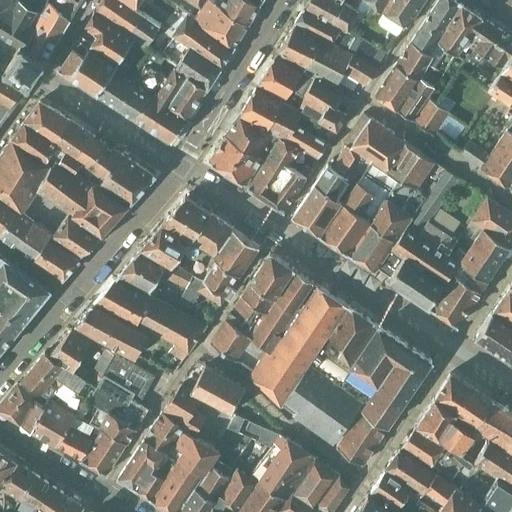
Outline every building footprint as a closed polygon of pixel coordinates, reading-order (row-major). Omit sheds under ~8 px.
[(0,0),(0,12),(1,11),(11,17),(19,4),(18,3),(19,3),(13,0),(0,0)] [(44,62),(70,20),(80,5),(77,2),(73,0),(69,0),(64,8),(62,13),(49,5),(34,30),(32,29),(20,47),(44,62)] [(100,0),(96,7),(98,8),(95,12),(147,47),(160,26),(134,8),(121,0),(100,0)] [(121,0),(134,8),(139,0),(121,0)] [(188,0),(198,7),(191,16),(234,45),(248,23),(209,0),(188,0)] [(252,0),(209,0),(248,23),(260,4),(252,0)] [(341,0),(340,0),(308,0),(304,7),(329,21),(342,1),(341,1),(341,0)] [(340,0),(341,0),(355,0),(351,7),(354,9),(355,10),(360,0),(340,0)] [(364,0),(380,14),(381,12),(382,12),(390,0),(364,0)] [(390,0),(382,12),(406,27),(424,0),(390,0)] [(438,0),(410,41),(409,43),(433,60),(430,65),(434,68),(447,48),(435,38),(459,3),(454,0),(438,0)] [(351,7),(342,1),(329,21),(347,31),(358,12),(355,10),(354,9),(351,7)] [(462,4),(459,3),(435,38),(447,48),(457,53),(467,38),(473,43),(474,42),(488,22),(462,4)] [(31,11),(19,4),(11,17),(1,11),(0,12),(0,35),(19,46),(20,47),(32,29),(27,26),(35,13),(31,11)] [(304,7),(294,22),(324,38),(332,43),(337,33),(344,37),(339,46),(346,50),(354,35),(347,31),(329,21),(304,7)] [(88,41),(79,35),(77,39),(75,42),(117,70),(124,75),(131,80),(133,76),(117,66),(133,41),(145,49),(147,47),(95,12),(94,13),(94,12),(84,27),(93,33),(88,41)] [(187,14),(172,35),(189,46),(190,45),(221,66),(234,45),(191,16),(191,17),(187,14)] [(294,22),(274,56),(303,73),(324,38),(294,22)] [(468,53),(464,58),(495,79),(511,54),(511,37),(488,22),(474,42),(475,42),(477,44),(470,55),(468,53)] [(384,51),(354,35),(346,50),(376,66),(384,53),(384,51)] [(324,38),(303,73),(312,79),(335,88),(343,72),(367,85),(377,68),(376,66),(346,50),(339,46),(332,43),(324,38)] [(117,70),(75,42),(67,53),(69,54),(59,69),(102,96),(117,70)] [(433,60),(409,43),(375,94),(413,119),(428,96),(434,87),(420,77),(428,64),(430,65),(433,60)] [(190,45),(189,46),(175,66),(189,75),(207,88),(221,66),(190,45)] [(19,46),(10,60),(4,70),(5,70),(4,71),(28,87),(32,81),(35,76),(39,70),(38,69),(41,65),(42,66),(44,62),(20,47),(19,46)] [(124,75),(117,70),(102,96),(124,110),(139,86),(137,85),(142,76),(147,68),(153,71),(162,57),(160,56),(150,49),(133,74),(134,75),(133,76),(131,80),(124,75)] [(511,54),(495,79),(489,87),(503,97),(501,101),(508,105),(510,102),(511,103),(511,54)] [(303,73),(274,56),(258,83),(284,98),(298,78),(300,79),(294,90),(303,95),(312,79),(303,73)] [(147,68),(142,76),(162,89),(156,97),(164,103),(148,126),(162,135),(177,112),(169,106),(179,91),(189,75),(175,66),(174,65),(167,77),(157,70),(164,58),(162,57),(153,71),(147,68)] [(4,70),(0,67),(0,102),(12,110),(28,87),(4,71),(5,70),(4,70)] [(189,75),(179,91),(197,103),(207,88),(189,75)] [(139,86),(124,110),(138,119),(148,126),(164,103),(156,97),(162,89),(142,76),(137,85),(139,86)] [(312,79),(303,95),(294,109),(303,110),(319,119),(329,104),(335,107),(343,94),(352,99),(353,98),(335,88),(312,79)] [(256,88),(240,113),(248,118),(268,130),(281,104),(266,95),(256,88)] [(197,103),(179,91),(169,106),(177,112),(186,118),(197,103)] [(428,96),(413,119),(433,133),(449,110),(428,96)] [(39,101),(24,120),(37,129),(51,108),(39,101)] [(0,127),(12,110),(0,102),(0,127)] [(285,140),(294,125),(303,110),(294,109),(282,102),(281,104),(268,130),(270,132),(258,156),(262,159),(265,161),(281,138),(285,140)] [(329,104),(319,119),(336,130),(346,114),(335,107),(329,104)] [(23,122),(11,139),(45,160),(56,144),(53,142),(68,119),(51,108),(37,129),(24,120),(23,122)] [(186,118),(177,112),(162,135),(172,142),(186,119),(186,118)] [(343,142),(346,144),(332,166),(328,164),(314,184),(342,201),(349,189),(369,160),(349,147),(370,117),(363,112),(343,142)] [(240,113),(226,134),(258,156),(270,132),(268,130),(248,118),(240,113)] [(370,116),(370,117),(349,147),(369,160),(385,171),(386,170),(405,140),(370,116)] [(451,117),(444,126),(458,137),(465,127),(451,117)] [(56,144),(45,160),(44,161),(51,165),(51,166),(52,165),(56,160),(58,161),(65,151),(66,150),(78,157),(92,134),(68,119),(53,142),(56,144)] [(326,143),(294,125),(285,140),(299,147),(318,158),(326,143)] [(482,165),(481,166),(508,185),(511,179),(511,131),(507,129),(507,128),(506,130),(488,156),(482,165)] [(66,150),(65,151),(58,161),(56,160),(52,165),(73,177),(76,172),(73,170),(77,166),(86,172),(90,167),(106,143),(92,134),(78,157),(66,150)] [(226,134),(225,135),(209,161),(245,184),(262,159),(258,156),(226,134)] [(281,138),(265,161),(248,186),(283,209),(297,188),(306,177),(288,163),(299,147),(285,140),(281,138)] [(11,139),(0,156),(0,194),(17,207),(20,210),(35,188),(51,165),(44,161),(45,160),(11,139)] [(405,140),(386,170),(407,183),(400,193),(408,198),(417,186),(435,161),(405,140)] [(468,142),(461,152),(481,165),(489,154),(469,140),(468,142)] [(106,143),(90,167),(95,171),(103,178),(121,152),(106,143)] [(103,178),(98,184),(129,203),(154,174),(121,152),(103,178)] [(51,166),(51,165),(35,188),(102,233),(127,205),(129,204),(129,203),(98,184),(97,185),(88,180),(95,171),(90,167),(86,172),(82,177),(76,172),(73,177),(52,165),(51,166)] [(342,201),(314,184),(293,216),(321,235),(342,201)] [(369,222),(349,252),(378,272),(398,242),(430,195),(417,186),(408,198),(403,206),(385,233),(369,222)] [(349,189),(342,201),(321,235),(346,251),(348,252),(349,252),(369,222),(385,233),(403,206),(386,195),(372,217),(359,208),(356,213),(350,208),(359,194),(349,189)] [(0,233),(17,207),(0,194),(0,233)] [(185,196),(163,222),(187,238),(192,241),(211,213),(185,196)] [(511,243),(511,212),(488,196),(471,221),(483,229),(510,247),(511,243)] [(427,198),(418,211),(430,219),(439,206),(427,198)] [(17,207),(0,233),(0,236),(15,247),(32,218),(20,210),(17,207)] [(65,210),(51,230),(50,233),(82,255),(94,241),(101,234),(65,210)] [(398,242),(380,269),(392,277),(390,280),(431,307),(460,262),(467,252),(460,247),(453,257),(444,251),(454,236),(430,219),(418,211),(398,242)] [(234,228),(211,213),(192,241),(213,255),(215,256),(220,260),(239,232),(234,228)] [(32,218),(15,247),(21,251),(39,261),(42,264),(55,244),(46,238),(50,233),(51,230),(32,218)] [(141,247),(173,268),(175,266),(191,275),(201,281),(209,268),(206,267),(213,255),(192,241),(187,238),(163,222),(141,247)] [(510,247),(483,229),(467,252),(460,262),(487,280),(510,247)] [(239,232),(220,260),(239,273),(255,251),(259,245),(239,232)] [(55,244),(42,264),(62,278),(78,260),(55,244)] [(173,268),(141,247),(117,275),(144,290),(159,273),(171,281),(185,287),(186,286),(187,284),(191,275),(175,266),(173,268)] [(238,328),(225,319),(211,342),(236,360),(244,350),(250,339),(297,270),(270,252),(251,279),(251,280),(250,279),(246,286),(247,287),(234,306),(247,315),(238,328)] [(0,255),(0,306),(22,323),(49,289),(0,255)] [(187,284),(186,286),(193,290),(192,291),(198,295),(200,293),(218,304),(218,305),(218,306),(239,273),(220,260),(215,256),(213,255),(206,267),(209,268),(201,281),(191,275),(187,284)] [(487,280),(460,262),(431,307),(457,324),(487,280)] [(313,281),(297,270),(250,339),(266,350),(278,334),(284,338),(302,308),(297,305),(313,281)] [(144,290),(117,275),(116,276),(116,278),(115,277),(94,302),(134,325),(140,316),(155,296),(144,290)] [(511,281),(510,285),(492,311),(474,336),(510,359),(511,355),(511,281)] [(266,350),(252,372),(251,375),(280,405),(282,403),(322,344),(348,305),(317,285),(302,308),(284,338),(278,334),(266,350)] [(206,324),(155,296),(140,316),(160,329),(155,334),(173,344),(188,352),(206,324)] [(94,302),(75,324),(125,352),(135,357),(155,334),(160,329),(140,316),(134,325),(94,302)] [(322,344),(316,353),(323,358),(327,361),(333,352),(351,364),(378,324),(348,305),(322,344)] [(0,349),(22,323),(0,306),(0,349)] [(378,324),(351,364),(374,380),(364,394),(370,399),(364,409),(369,413),(388,426),(432,361),(378,324)] [(45,352),(33,366),(21,381),(39,392),(49,398),(53,391),(59,395),(69,397),(72,390),(83,395),(91,382),(82,376),(85,370),(76,364),(91,341),(71,328),(49,355),(45,352)] [(188,352),(173,344),(168,351),(182,361),(188,352)] [(107,350),(96,369),(96,375),(95,378),(99,380),(115,354),(107,350)] [(309,362),(281,405),(334,443),(364,402),(342,386),(348,377),(336,367),(329,377),(316,367),(323,358),(316,353),(309,362)] [(140,403),(155,377),(128,361),(115,354),(99,380),(98,382),(99,383),(88,401),(97,406),(106,411),(135,427),(148,408),(140,403)] [(206,365),(192,390),(202,395),(232,412),(246,387),(206,365)] [(451,373),(445,382),(435,397),(417,422),(462,452),(468,443),(478,427),(480,425),(479,424),(494,400),(451,373)] [(32,404),(37,397),(17,384),(0,403),(0,413),(19,425),(32,404)] [(164,410),(163,411),(183,423),(189,427),(198,414),(192,410),(202,395),(192,390),(181,384),(164,410)] [(39,392),(37,397),(32,404),(43,410),(46,413),(33,433),(55,446),(74,414),(55,402),(49,398),(39,392)] [(511,411),(494,400),(479,424),(480,425),(511,446),(511,411)] [(43,410),(32,404),(19,425),(33,433),(46,413),(43,410)] [(110,466),(127,442),(136,428),(135,427),(106,411),(97,406),(89,421),(100,428),(99,430),(98,432),(82,459),(106,473),(110,466)] [(162,411),(154,424),(176,439),(183,430),(192,436),(194,433),(195,431),(183,423),(163,411),(162,411)] [(353,423),(337,446),(362,464),(388,426),(369,413),(364,420),(362,420),(360,419),(358,419),(356,420),(354,421),(353,423)] [(82,459),(98,432),(99,430),(74,414),(55,446),(81,459),(82,459)] [(204,418),(198,414),(189,427),(195,431),(204,418)] [(235,414),(227,427),(237,432),(243,418),(235,414)] [(252,432),(256,424),(249,420),(245,429),(252,432)] [(511,486),(462,452),(417,422),(400,447),(432,468),(434,465),(438,468),(437,471),(437,472),(472,498),(492,511),(505,511),(511,503),(511,486)] [(176,439),(154,424),(154,425),(145,438),(168,454),(174,444),(173,444),(176,439)] [(256,424),(252,432),(259,435),(262,427),(256,424)] [(468,443),(462,452),(511,486),(511,446),(480,425),(478,427),(490,435),(479,450),(468,443)] [(262,427),(259,435),(256,440),(264,444),(269,430),(262,427)] [(175,458),(150,496),(169,509),(174,511),(176,511),(210,463),(209,462),(218,450),(194,433),(192,436),(183,430),(176,439),(173,444),(174,444),(182,449),(176,458),(175,458)] [(278,433),(269,430),(264,444),(269,446),(278,433)] [(278,433),(269,446),(249,473),(257,479),(258,477),(288,497),(293,490),(315,456),(281,433),(279,432),(278,433)] [(168,454),(145,438),(118,476),(150,496),(175,458),(168,454)] [(385,469),(384,470),(412,490),(410,492),(419,498),(437,472),(437,471),(438,468),(434,465),(432,468),(400,447),(385,469)] [(0,482),(14,459),(6,454),(1,462),(0,461),(0,482)] [(338,474),(315,456),(293,490),(317,505),(338,474)] [(17,461),(14,459),(0,482),(0,488),(16,497),(32,471),(17,461)] [(210,463),(176,511),(233,511),(250,489),(255,482),(236,468),(230,477),(210,463)] [(412,490),(384,470),(370,490),(399,508),(404,500),(410,492),(412,490)] [(32,471),(16,497),(35,507),(32,511),(49,511),(62,492),(32,471)] [(437,472),(419,498),(439,511),(492,511),(472,498),(437,472)] [(288,497),(287,498),(280,508),(287,511),(330,511),(348,487),(339,474),(338,474),(317,505),(293,490),(288,497)] [(250,489),(233,511),(272,511),(284,496),(287,498),(288,497),(258,477),(257,479),(255,483),(255,482),(250,489)] [(80,511),(84,507),(62,492),(49,511),(80,511)] [(410,492),(404,500),(413,507),(409,511),(439,511),(419,498),(410,492)] [(396,511),(368,493),(355,511),(396,511)]
